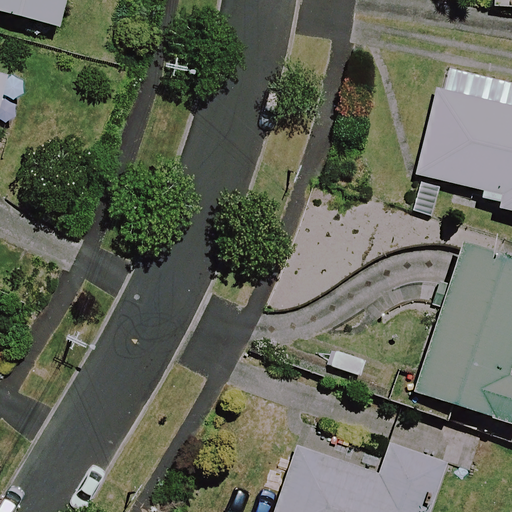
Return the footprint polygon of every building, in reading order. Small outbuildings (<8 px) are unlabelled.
[(61,0),(0,0),(0,17),(53,32),(61,0)] [(511,18),(511,0),(482,0),(482,17),(511,18)] [(511,110),(511,113),(433,93),(411,178),(499,200),(496,212),(511,216),(511,110)] [(511,353),(511,264),(459,247),(410,396),(511,429),(511,382),(504,380),(511,353)] [(424,511),(440,465),(385,446),(374,477),(293,449),(271,511),(424,511)]
